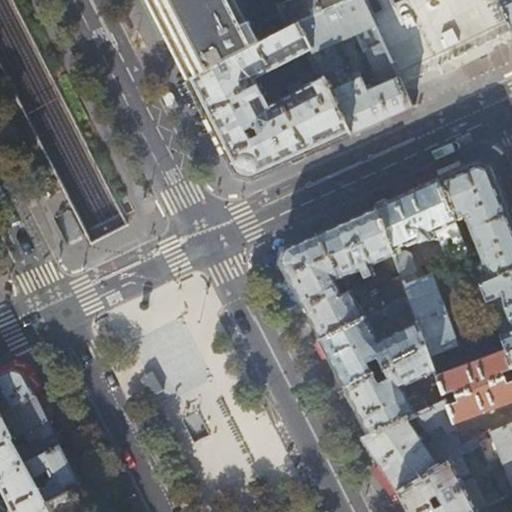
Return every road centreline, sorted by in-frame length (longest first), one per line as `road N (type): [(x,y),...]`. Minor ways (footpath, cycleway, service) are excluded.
road 1 (secondary): [(209,245),(498,117)]
road 2 (secondary): [(342,511),(209,245)]
road 3 (secondary): [(209,245),(82,0)]
road 4 (secondary): [(58,316),(158,511)]
road 5 (secondary): [(58,316),(209,245)]
road 6 (secondary): [(0,204),(58,316)]
